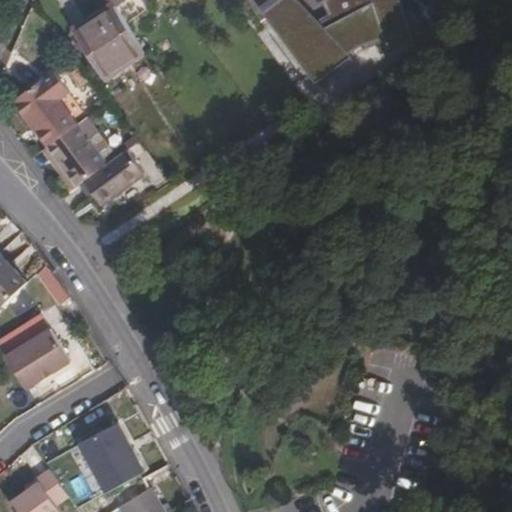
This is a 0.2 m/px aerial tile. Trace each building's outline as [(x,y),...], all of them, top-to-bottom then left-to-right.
[(316,0),(318,4),(322,1),(329,15),(320,20),(300,0),(280,0),(266,12),(314,79),(358,47),(384,39),(388,47),(408,41),(408,28),(398,0),(316,0)] [(113,2),(104,9),(139,56),(147,52),(116,5),(113,2)] [(106,77),(139,56),(104,9),(74,29),(106,77)] [(90,113),(70,88),(77,82),(62,62),(17,97),(51,143),(90,113)] [(119,151),(90,113),(51,143),(79,181),(86,176),(104,200),(146,169),(127,145),(119,151)] [(0,307),(1,309),(26,285),(0,259),(0,307)] [(49,267),(38,276),(63,306),(74,297),(49,267)] [(33,383),(77,356),(57,323),(13,351),(33,383)] [(110,410),(104,399),(84,411),(90,423),(110,410)] [(110,410),(90,423),(92,425),(119,471),(126,482),(140,474),(146,470),(110,410)] [(92,445),(111,476),(119,471),(92,425),(80,431),(89,447),(92,445)] [(64,444),(54,429),(33,442),(44,457),(64,444)] [(11,500),(18,511),(59,511),(63,510),(57,502),(69,493),(51,467),(38,476),(40,480),(28,488),(11,500)] [(118,488),(126,482),(119,471),(111,476),(118,488)] [(135,497),(148,489),(140,474),(126,482),(118,488),(126,502),(135,497)] [(38,476),(25,485),(28,488),(40,480),(38,476)] [(168,511),(189,500),(177,477),(154,491),(167,511),(168,511)] [(167,511),(154,491),(152,487),(148,489),(135,497),(143,511),(167,511)] [(143,511),(135,497),(126,502),(120,506),(123,511),(110,511),(117,507),(106,491),(83,505),(88,511),(143,511)]
